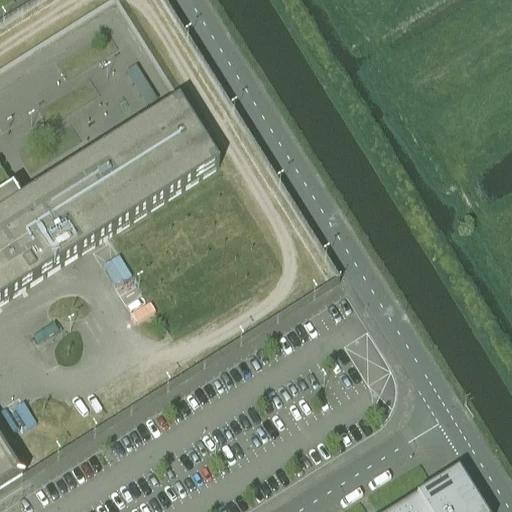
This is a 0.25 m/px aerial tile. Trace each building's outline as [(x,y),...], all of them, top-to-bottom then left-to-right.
[(178,106),(165,77),(138,89),(152,118),(178,106)] [(0,496),(21,484),(0,450),(0,306),(35,285),(218,170),(177,108),(19,207),(11,195),(0,201),(0,496)] [(0,170),(0,198),(13,190),(0,170)] [(480,511),(472,511),(452,478),(416,500),(423,511),(481,511),(480,511)] [(423,511),(416,500),(396,511),(423,511)]
